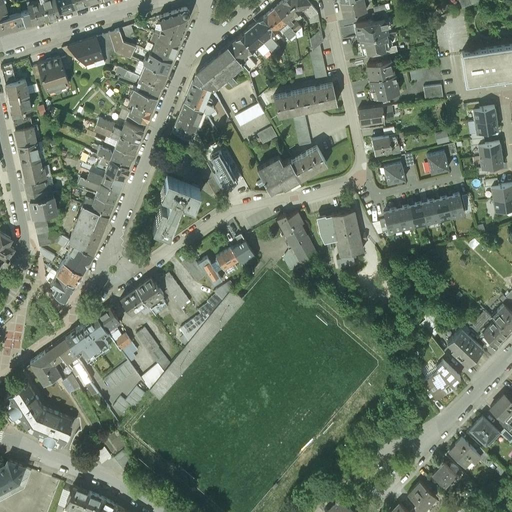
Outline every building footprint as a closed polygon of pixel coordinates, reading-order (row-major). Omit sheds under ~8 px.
[(41,0),(29,0),(26,1),(32,19),(45,15),(41,0)] [(41,0),(45,15),(58,11),(55,0),(41,0)] [(73,6),(71,0),(55,0),(58,11),(73,6)] [(297,11),(288,0),(280,0),(274,6),(286,20),(297,11)] [(309,1),(308,0),(288,0),(297,11),(309,1)] [(339,0),(343,15),(366,9),(363,0),(339,0)] [(26,1),(11,5),(13,11),(19,9),(23,22),(32,19),(26,1)] [(317,11),(311,3),(304,9),(309,15),(310,17),(317,11)] [(387,4),(373,7),(374,13),(383,11),(389,10),(387,4)] [(274,6),(262,15),(274,30),(286,20),(274,6)] [(183,7),(158,15),(159,18),(161,24),(161,25),(159,31),(158,33),(178,41),(189,13),(189,11),(188,9),(187,7),(185,7),(183,7)] [(7,13),(0,15),(0,28),(23,22),(19,9),(13,11),(7,13)] [(317,11),(310,17),(309,15),(307,16),(309,22),(319,20),(317,11)] [(374,13),(371,13),(373,20),(384,17),(383,11),(374,13)] [(262,15),(251,25),(263,39),(274,30),(262,15)] [(373,20),(355,23),(357,37),(386,31),(387,31),(384,17),(373,20)] [(295,18),(288,23),(295,31),(302,25),(295,18)] [(295,31),(288,23),(282,29),(288,37),(295,31)] [(130,24),(118,28),(123,39),(135,36),(130,24)] [(263,39),(251,25),(239,34),(251,49),(263,39)] [(320,27),(309,37),(311,50),(320,42),(322,40),(320,27)] [(118,28),(109,31),(113,43),(123,39),(118,28)] [(109,31),(96,35),(104,59),(108,61),(110,54),(115,49),(113,43),(109,31)] [(386,31),(358,37),(361,52),(376,49),(389,46),(386,31)] [(178,41),(158,33),(156,40),(151,51),(170,59),(178,41)] [(251,49),(239,34),(227,44),(241,61),(242,62),(245,60),(242,56),(251,49)] [(96,35),(68,44),(77,53),(85,62),(94,59),(95,63),(104,59),(96,35)] [(271,50),(278,45),(272,37),(265,43),(271,50)] [(123,39),(113,43),(115,49),(131,56),(136,44),(123,39)] [(311,50),(309,51),(315,79),(327,76),(320,42),(311,50)] [(271,50),(265,43),(258,48),(265,56),(271,50)] [(511,43),(461,51),(465,80),(511,72),(511,43)] [(77,53),(68,44),(61,46),(69,54),(73,58),(77,53)] [(227,44),(195,70),(192,79),(210,86),(225,74),(231,81),(232,82),(235,79),(236,78),(230,70),(241,61),(227,44)] [(389,46),(376,49),(377,54),(378,54),(389,52),(397,50),(396,44),(389,46)] [(166,70),(170,59),(151,51),(149,50),(147,56),(145,56),(143,61),(145,62),(166,70)] [(389,52),(378,54),(379,61),(390,58),(389,52)] [(69,54),(60,57),(64,68),(70,66),(69,62),(73,58),(69,54)] [(60,55),(37,62),(38,64),(41,75),(46,89),(69,81),(64,68),(60,57),(60,55)] [(255,64),(249,56),(245,60),(242,62),(248,70),(255,64)] [(379,61),(376,61),(375,61),(366,63),(369,78),(370,78),(393,72),(390,58),(379,61)] [(11,62),(0,65),(4,83),(15,80),(11,62)] [(166,70),(145,62),(140,74),(160,83),(166,70)] [(38,64),(31,66),(35,77),(41,75),(38,64)] [(127,69),(118,65),(116,71),(125,75),(127,69)] [(140,74),(127,69),(125,75),(137,80),(137,79),(141,80),(139,87),(156,94),(160,83),(140,74)] [(393,73),(370,78),(369,78),(368,78),(371,89),(373,88),(375,96),(381,95),(382,98),(389,96),(388,93),(399,91),(394,72),(393,72),(393,73)] [(15,80),(4,83),(7,96),(28,92),(25,78),(15,80)] [(210,86),(192,79),(184,100),(202,107),(205,112),(213,107),(211,104),(204,101),(210,86)] [(331,82),(273,95),(277,114),(336,101),(331,82)] [(441,83),(423,86),(424,97),(442,95),(441,83)] [(139,87),(134,85),(129,98),(134,100),(151,107),(156,94),(139,87)] [(28,92),(7,96),(10,110),(21,108),(31,106),(28,92)] [(258,102),(262,110),(270,105),(265,95),(257,100),(258,102)] [(151,107),(134,100),(131,107),(130,107),(129,111),(126,110),(122,108),(119,115),(143,125),(151,107)] [(202,107),(184,100),(175,121),(194,128),(202,107)] [(258,102),(234,115),(240,125),(264,112),(262,110),(258,102)] [(390,104),(382,105),(384,118),(392,117),(390,104)] [(479,106),(472,108),(474,119),(495,116),(494,104),(479,106)] [(382,105),(358,109),(360,122),(384,119),(384,118),(382,105)] [(213,107),(205,112),(222,142),(230,137),(228,133),(224,126),(213,107)] [(21,108),(10,110),(13,120),(16,119),(23,117),(21,108)] [(304,113),(292,116),(298,144),(310,141),(304,113)] [(23,117),(16,119),(18,125),(31,122),(30,116),(23,117)] [(495,116),(474,119),(475,131),(482,130),(497,128),(495,116)] [(109,121),(98,117),(96,123),(106,127),(109,121)] [(142,128),(125,120),(122,128),(119,125),(109,121),(106,127),(137,140),(142,128)] [(194,128),(175,121),(172,128),(191,135),(194,128)] [(231,121),(224,126),(228,133),(235,129),(231,121)] [(31,122),(18,125),(18,127),(14,128),(18,144),(35,140),(31,122)] [(106,127),(96,123),(93,129),(114,138),(118,138),(115,145),(132,152),(137,140),(106,127)] [(271,125),(257,133),(263,143),(277,135),(271,125)] [(191,135),(172,128),(170,134),(177,137),(188,142),(191,135)] [(446,129),(434,131),(436,143),(448,141),(446,129)] [(388,134),(371,137),(374,153),(391,149),(390,146),(398,144),(396,133),(388,135),(388,134)] [(188,142),(177,137),(173,147),(189,153),(192,156),(205,181),(214,176),(196,145),(188,142)] [(35,140),(18,144),(20,153),(22,162),(39,158),(35,140)] [(484,142),(477,143),(479,155),(501,152),(499,140),(484,142)] [(454,141),(442,144),(444,150),(445,156),(457,153),(454,141)] [(105,147),(97,143),(96,146),(98,147),(96,151),(102,153),(105,147)] [(133,152),(115,145),(112,152),(110,149),(105,147),(102,153),(128,164),(133,152)] [(316,145),(290,159),(300,177),(302,176),(326,163),(321,154),(316,145)] [(96,151),(91,148),(86,161),(97,165),(99,160),(104,162),(108,162),(105,169),(123,176),(128,164),(96,151)] [(237,180),(220,150),(209,156),(216,167),(214,169),(218,176),(220,175),(227,186),(237,180)] [(444,150),(426,154),(430,171),(448,167),(445,156),(444,150)] [(411,152),(399,154),(400,160),(402,166),(413,163),(411,152)] [(501,152),(479,155),(481,167),(488,166),(502,164),(501,152)] [(83,160),(66,153),(63,159),(80,166),(83,160)] [(289,158),(282,162),(278,155),(257,167),(269,189),(281,183),(283,186),(300,177),(290,159),(289,158)] [(39,158),(22,162),(23,168),(40,164),(39,158)] [(400,160),(383,164),(387,182),(404,178),(402,166),(400,160)] [(40,164),(23,168),(26,180),(43,177),(46,176),(43,163),(40,164)] [(95,171),(90,168),(87,175),(92,177),(95,171)] [(123,176),(105,169),(103,175),(100,173),(95,171),(92,177),(118,188),(123,176)] [(166,204),(161,203),(152,224),(168,231),(177,209),(175,208),(179,199),(193,204),(199,188),(167,175),(161,191),(170,195),(166,204)] [(43,177),(26,180),(29,198),(51,194),(49,184),(45,185),(43,177)] [(118,188),(92,177),(90,182),(89,184),(98,187),(95,193),(113,201),(118,188)] [(498,184),(490,185),(492,197),(511,194),(511,183),(511,182),(498,184)] [(459,192),(446,195),(447,196),(446,196),(451,215),(451,216),(458,215),(458,214),(464,212),(459,192)] [(51,194),(29,198),(33,214),(47,211),(47,210),(56,208),(53,193),(51,194)] [(95,193),(93,193),(92,196),(94,197),(93,199),(90,206),(108,214),(113,201),(95,193)] [(467,193),(461,195),(465,212),(471,211),(467,193)] [(511,194),(492,197),(494,210),(511,207),(511,194)] [(93,199),(82,195),(82,197),(84,198),(82,203),(83,204),(90,206),(93,199)] [(446,195),(434,198),(434,199),(438,218),(438,219),(445,218),(445,217),(451,215),(446,196),(447,196),(446,195)] [(434,198),(421,201),(421,202),(426,221),(425,222),(426,222),(433,221),(432,220),(438,219),(438,218),(434,199),(434,198)] [(421,201),(408,204),(409,205),(408,205),(413,224),(413,225),(420,224),(420,223),(425,222),(426,221),(421,202),(421,201)] [(90,206),(83,204),(68,239),(70,240),(74,242),(92,252),(108,214),(90,206)] [(408,204),(396,207),(396,208),(400,228),(400,229),(407,227),(407,226),(413,225),(413,224),(408,205),(409,205),(408,204)] [(396,207),(383,210),(385,219),(387,231),(388,232),(395,230),(394,229),(400,228),(396,208),(396,207)] [(353,208),(325,214),(325,213),(316,215),(320,233),(323,240),(336,237),(340,255),(336,256),(338,265),(354,261),(352,252),(362,249),(360,239),(366,238),(364,232),(359,233),(353,208)] [(297,210),(287,215),(285,212),(276,217),(288,239),(286,239),(289,246),(291,245),(292,248),(286,251),(284,255),(290,268),(301,265),(318,257),(300,222),(303,221),(297,210)] [(71,220),(60,216),(58,221),(69,225),(71,220)] [(33,219),(36,244),(50,242),(46,217),(33,219)] [(385,219),(379,220),(382,232),(387,231),(385,219)] [(7,234),(0,230),(0,253),(7,258),(9,254),(13,247),(8,243),(11,239),(11,238),(11,237),(7,234)] [(68,239),(59,233),(55,240),(61,244),(61,243),(66,246),(70,240),(68,239)] [(244,238),(231,247),(238,258),(240,261),(254,253),(244,238)] [(92,252),(74,242),(63,260),(81,271),(92,252)] [(217,257),(211,261),(207,255),(197,261),(206,272),(213,283),(222,278),(216,269),(222,265),(224,269),(226,268),(225,266),(238,258),(231,247),(216,256),(217,257)] [(188,250),(179,256),(182,260),(191,254),(188,250)] [(197,261),(191,254),(182,261),(197,279),(206,272),(197,261)] [(63,260),(62,260),(56,271),(56,272),(74,282),(81,271),(63,260)] [(190,300),(168,269),(159,276),(181,306),(190,300)] [(74,282),(56,272),(50,283),(53,284),(52,285),(52,287),(52,289),(53,290),(53,291),(63,297),(66,296),(74,282)] [(163,292),(151,275),(135,287),(150,308),(156,304),(160,310),(168,305),(165,302),(166,301),(161,294),(163,292)] [(229,279),(212,290),(214,291),(223,299),(231,288),(234,285),(229,279)] [(135,287),(120,298),(130,313),(140,306),(145,312),(150,308),(135,287)] [(163,371),(149,389),(159,395),(243,297),(231,288),(223,299),(198,329),(188,340),(185,344),(171,362),(163,371)] [(199,311),(190,318),(198,329),(223,299),(214,291),(205,299),(207,301),(197,308),(199,311)] [(511,324),(511,310),(503,302),(497,309),(498,311),(492,317),(493,318),(507,331),(511,324)] [(109,305),(96,314),(106,328),(111,325),(119,319),(109,305)] [(67,334),(63,336),(75,354),(78,351),(81,349),(86,357),(107,343),(101,334),(107,330),(106,328),(96,314),(67,334)] [(198,329),(190,318),(178,326),(183,332),(188,340),(198,329)] [(481,330),(469,318),(464,323),(481,339),(485,335),(485,334),(481,330)] [(507,331),(493,318),(481,330),(485,334),(485,335),(488,338),(494,343),(507,331)] [(119,336),(111,325),(106,328),(107,330),(114,339),(119,336)] [(158,346),(144,325),(135,331),(149,352),(158,346)] [(482,347),(460,326),(447,341),(453,346),(451,349),(467,364),(482,347)] [(119,336),(114,339),(119,347),(130,339),(125,332),(119,336)] [(188,340),(183,332),(178,338),(185,344),(188,340)] [(63,336),(45,350),(53,363),(62,356),(69,368),(73,365),(79,361),(75,354),(63,336)] [(444,352),(432,337),(428,340),(438,357),(444,352)] [(137,349),(130,339),(119,347),(129,360),(129,361),(136,356),(133,352),(137,349)] [(158,346),(149,352),(156,362),(163,371),(171,362),(158,346)] [(45,350),(30,361),(32,364),(39,376),(55,367),(53,363),(45,350)] [(459,375),(442,359),(435,366),(438,368),(455,385),(455,384),(453,382),(459,375)] [(136,370),(129,361),(129,360),(104,377),(111,388),(136,370)] [(79,361),(73,365),(91,395),(97,391),(89,378),(90,378),(79,361)] [(156,362),(140,375),(149,389),(163,371),(156,362)] [(39,376),(32,364),(20,372),(25,381),(23,382),(25,384),(28,382),(43,405),(72,417),(70,421),(72,422),(73,418),(80,417),(82,431),(92,429),(70,394),(64,389),(62,390),(54,377),(43,384),(43,383),(39,376)] [(55,367),(39,376),(43,383),(58,373),(55,367)] [(455,385),(438,368),(422,379),(426,386),(423,388),(428,395),(431,393),(435,398),(446,390),(442,386),(447,381),(452,386),(455,385)] [(73,373),(60,380),(69,391),(79,386),(73,373)] [(28,382),(25,384),(23,382),(6,393),(7,395),(4,397),(6,400),(5,401),(8,406),(7,406),(12,413),(16,418),(17,417),(19,420),(22,418),(27,426),(36,430),(35,432),(39,434),(38,435),(44,437),(43,438),(51,441),(51,440),(57,443),(57,441),(61,443),(62,440),(64,441),(72,422),(70,421),(72,417),(43,405),(28,382)] [(120,395),(112,404),(121,411),(128,403),(134,407),(145,393),(135,385),(124,399),(120,395)] [(511,407),(511,401),(503,393),(490,406),(502,418),(507,422),(511,416),(511,413),(509,411),(511,407)] [(499,432),(481,415),(469,428),(484,442),(490,436),(493,438),(499,432),(500,432),(499,432)] [(507,422),(502,418),(498,422),(504,427),(508,431),(511,426),(507,422)] [(504,427),(499,432),(500,432),(499,432),(509,442),(511,438),(511,435),(508,431),(504,427)] [(476,451),(461,437),(454,444),(454,443),(449,448),(450,449),(449,450),(464,464),(470,458),(473,461),(479,455),(480,454),(476,451)] [(105,446),(95,453),(101,462),(111,456),(105,446)] [(490,455),(480,446),(476,451),(480,454),(479,455),(485,460),(490,455)] [(113,456),(125,470),(134,463),(123,449),(113,456)] [(6,461),(0,463),(0,489),(18,480),(24,465),(7,457),(6,461)] [(455,472),(443,461),(432,473),(444,484),(455,472)] [(436,495),(419,479),(407,492),(417,503),(423,508),(424,508),(436,495)] [(88,490),(73,484),(71,490),(69,490),(66,498),(67,498),(65,505),(80,511),(81,509),(88,490)] [(88,490),(81,509),(88,511),(94,511),(101,496),(88,490)] [(112,511),(116,504),(101,496),(94,511),(112,511)] [(355,511),(348,505),(340,496),(337,496),(335,498),(335,500),(336,501),(332,505),(339,511),(355,511)] [(358,511),(361,509),(353,501),(348,505),(355,511),(358,511)] [(410,511),(409,511),(399,501),(389,511),(410,511)] [(423,508),(417,503),(413,507),(418,511),(424,511),(426,510),(424,508),(423,508)]
